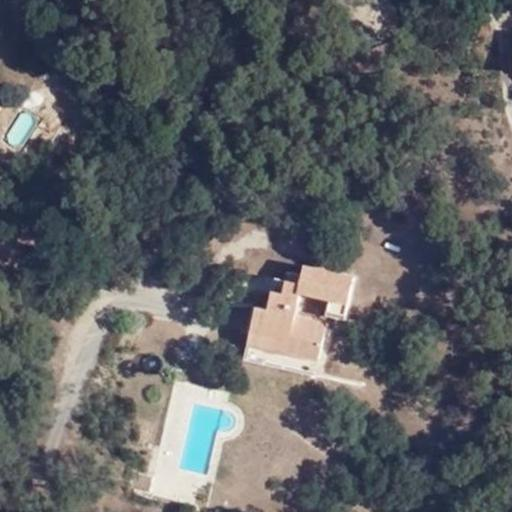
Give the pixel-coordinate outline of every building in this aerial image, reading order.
[(26,106),(11,139),(28,147),(44,114),(26,106)] [(288,341),(285,354),(324,363),(332,325),(301,317),(306,296),(334,303),(332,316),(349,320),(357,279),(307,267),(304,277),(290,275),(288,283),(286,294),(274,291),(269,310),(255,307),(250,332),(257,334),(288,341)] [(277,280),(274,291),(286,294),(288,283),(277,280)] [(254,347),(285,354),(288,341),(257,334),(254,347)] [(146,478),(143,492),(156,494),(159,481),(146,478)]
